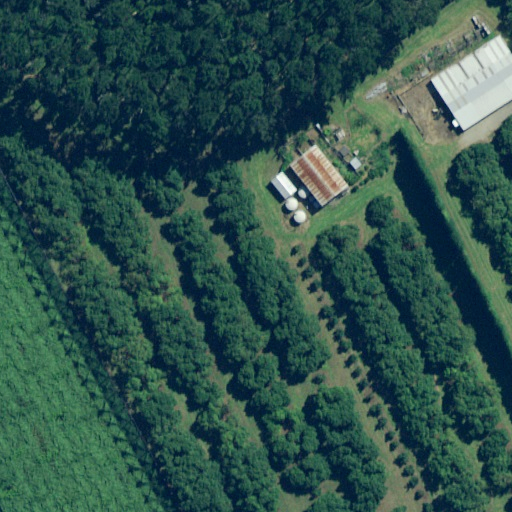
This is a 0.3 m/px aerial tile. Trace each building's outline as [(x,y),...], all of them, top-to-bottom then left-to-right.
[(511,100),(511,92),(483,47),(431,80),(464,131),(511,100)] [(303,201),(312,194),(314,197),(310,200),(318,210),(348,186),(317,146),(291,167),(305,186),(297,193),(303,201)] [(364,163),(355,156),(348,164),(357,171),(364,163)] [(297,191),(283,173),(272,182),(286,200),(297,191)] [(309,221),(295,198),(284,205),(299,228),(309,221)]
